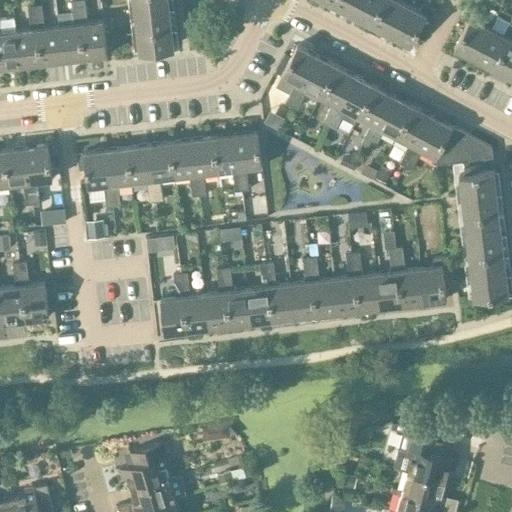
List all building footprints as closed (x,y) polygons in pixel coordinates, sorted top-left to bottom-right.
[(70,0),(71,9),(85,7),(84,0),(70,0)] [(134,0),(140,49),(175,45),(169,0),(134,0)] [(334,0),(333,3),(352,13),(358,0),(334,0)] [(358,0),(352,13),(371,23),(382,0),(358,0)] [(382,0),(371,23),(390,33),(406,3),(400,0),(382,0)] [(406,3),(390,33),(410,44),(424,17),(430,20),(435,9),(423,2),(419,10),(406,3)] [(28,5),(29,14),(42,13),(41,3),(28,5)] [(454,47),(474,57),(492,27),(477,19),(481,13),(473,9),(468,6),(463,17),(468,19),(454,47)] [(58,24),(62,59),(84,56),(80,17),(86,16),(85,7),(71,9),(73,22),(58,24)] [(16,29),(20,64),(41,61),(36,22),(44,21),(42,13),(29,14),(30,28),(16,29)] [(80,17),(84,56),(107,53),(103,19),(87,21),(86,16),(80,17)] [(511,30),(511,31),(493,67),(511,77),(511,21),(510,20),(506,27),(511,30)] [(36,22),(41,61),(62,59),(58,24),(44,26),(44,21),(36,22)] [(0,26),(0,66),(20,64),(16,29),(1,31),(1,27),(0,26)] [(492,27),(474,57),(493,67),(511,31),(511,30),(506,27),(504,32),(492,27)] [(295,81),(292,86),(298,89),(316,53),(297,43),(281,74),(295,81)] [(298,89),(292,86),(288,93),(301,100),(307,88),(320,94),(337,64),(316,53),(298,89)] [(337,64),(320,94),(333,101),(330,107),(331,105),(337,109),(356,74),(337,64)] [(331,105),(330,107),(327,113),(339,120),(341,115),(354,122),(358,115),(374,84),(356,74),(337,109),(331,105)] [(374,84),(358,115),(371,121),(369,126),(375,129),(394,94),(374,84)] [(297,108),(301,100),(288,93),(284,101),(297,108)] [(375,129),(369,126),(365,133),(377,140),(384,128),(397,135),(413,104),(394,94),(375,129)] [(413,104),(397,135),(410,142),(407,146),(414,149),(432,114),(413,104)] [(335,128),(339,120),(327,113),(322,121),(335,128)] [(414,149),(407,146),(403,153),(416,160),(422,148),(436,155),(452,125),(432,114),(414,149)] [(459,170),(474,294),(509,290),(494,168),(491,145),(452,125),(436,155),(437,163),(453,161),(454,171),(459,170)] [(240,171),(233,172),(234,181),(247,179),(246,167),(261,165),(257,130),(235,132),(240,171)] [(213,135),(217,170),(232,168),(233,172),(240,171),(235,132),(213,135)] [(373,148),(377,140),(365,133),(361,141),(373,148)] [(196,177),(189,178),(190,186),(205,185),(203,172),(217,170),(213,135),(192,137),(196,177)] [(170,140),(175,175),(189,173),(189,178),(196,177),(192,137),(170,140)] [(154,182),(147,183),(148,191),(162,190),(160,177),(175,175),(170,140),(149,143),(154,182)] [(30,185),(23,185),(25,194),(38,193),(37,179),(52,177),(48,143),(26,145),(30,185)] [(128,145),(131,180),(146,179),(147,183),(154,182),(149,143),(128,145)] [(4,148),(8,182),(23,181),(23,185),(30,185),(26,145),(4,148)] [(111,187),(104,189),(105,195),(105,197),(119,195),(117,182),(131,180),(128,145),(106,148),(111,187)] [(0,183),(8,182),(4,148),(0,148),(0,183)] [(105,195),(104,189),(111,187),(106,148),(84,151),(89,197),(105,195)] [(344,153),(340,161),(354,169),(362,154),(353,150),(350,156),(344,153)] [(412,168),(416,160),(403,153),(399,161),(412,168)] [(376,176),(386,181),(392,169),(382,164),(376,176)] [(248,188),(247,179),(234,181),(235,190),(248,188)] [(206,193),(205,185),(190,186),(192,195),(206,193)] [(149,200),(155,199),(156,207),(164,206),(162,190),(148,191),(149,200)] [(40,201),(38,193),(25,194),(26,203),(40,201)] [(120,204),(119,195),(105,197),(106,206),(120,204)] [(246,219),(245,210),(237,211),(238,220),(246,219)] [(349,227),(367,225),(366,210),(348,212),(349,227)] [(93,234),(110,232),(108,215),(91,217),(93,234)] [(34,244),(47,243),(45,229),(33,230),(34,244)] [(0,248),(10,247),(8,233),(0,234),(0,248)] [(149,250),(158,249),(157,236),(147,237),(149,250)] [(317,242),(309,243),(310,255),(318,254),(317,242)] [(388,247),(389,256),(403,254),(402,246),(396,246),(388,247)] [(345,252),(346,261),(360,259),(359,250),(345,252)] [(376,271),(380,305),(401,303),(398,268),(404,267),(403,254),(389,256),(391,268),(376,270),(376,271)] [(419,270),(423,300),(446,297),(442,267),(448,267),(447,254),(432,256),(433,263),(419,265),(419,270)] [(316,256),(309,257),(302,257),(303,265),(318,265),(316,256)] [(336,275),(339,310),(359,308),(354,269),(361,268),(360,259),(346,261),(348,273),(336,275)] [(12,262),(13,271),(27,269),(26,260),(12,262)] [(259,262),(260,271),(274,270),(273,261),(259,262)] [(292,280),(296,316),(318,313),(312,274),(319,273),(318,265),(303,265),(305,279),(292,280)] [(398,268),(401,303),(423,300),(419,270),(419,265),(404,267),(398,268)] [(216,267),(217,277),(231,275),(230,266),(216,267)] [(354,269),(359,308),(380,305),(376,271),(376,270),(361,272),(361,268),(354,269)] [(0,286),(5,320),(26,318),(21,279),(28,278),(27,269),(13,271),(15,284),(0,286)] [(247,285),(251,321),(273,318),(268,279),(275,279),(274,270),(260,271),(261,284),(247,285)] [(173,273),(174,281),(188,280),(187,271),(173,273)] [(312,274),(318,313),(339,310),(336,275),(319,277),(319,273),(312,274)] [(204,291),(208,326),(230,324),(225,285),(232,284),(231,275),(217,277),(219,289),(204,291)] [(21,279),(26,318),(49,315),(45,281),(29,282),(28,278),(21,279)] [(268,279),(273,318),(296,316),(292,280),(275,282),(275,279),(268,279)] [(164,331),(187,329),(182,289),(189,289),(188,280),(174,281),(176,295),(160,297),(164,331)] [(225,285),(230,324),(251,321),(247,285),(232,287),(232,284),(225,285)] [(182,289),(187,329),(208,326),(204,291),(189,292),(189,289),(182,289)] [(417,418),(393,421),(391,427),(404,430),(399,449),(406,451),(405,455),(410,456),(407,469),(445,480),(449,466),(454,467),(456,458),(443,454),(446,441),(413,432),(417,418)] [(127,475),(131,488),(168,477),(164,464),(170,462),(164,440),(128,450),(132,463),(119,467),(122,476),(127,475)] [(174,472),(171,463),(165,464),(168,474),(174,472)] [(391,486),(390,488),(396,490),(456,506),(458,498),(441,493),(445,480),(407,469),(402,489),(391,486)] [(117,504),(119,511),(121,511),(186,493),(180,473),(168,477),(131,488),(134,499),(117,504)] [(342,485),(354,488),(356,478),(345,475),(342,485)] [(235,490),(245,487),(242,477),(232,480),(235,490)] [(12,495),(15,511),(53,511),(47,483),(34,486),(34,484),(24,486),(25,492),(12,495)] [(401,494),(396,511),(400,511),(436,511),(437,510),(444,511),(454,511),(456,506),(396,490),(390,488),(389,491),(401,494)] [(186,493),(121,511),(178,511),(175,500),(187,497),(186,493)] [(0,511),(15,511),(12,495),(0,497),(0,511)] [(332,495),(330,508),(343,510),(346,497),(332,495)] [(255,503),(240,506),(241,511),(244,511),(256,509),(255,503)]
